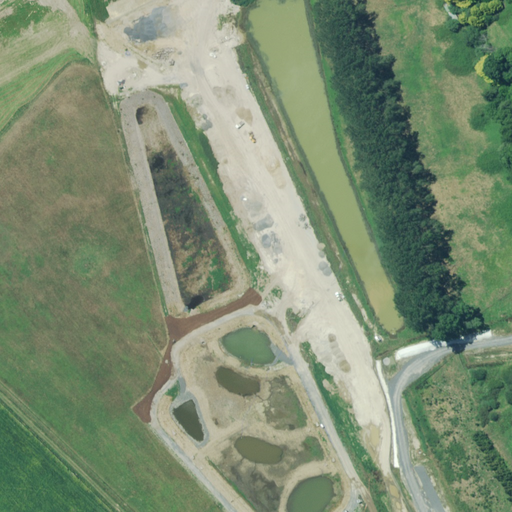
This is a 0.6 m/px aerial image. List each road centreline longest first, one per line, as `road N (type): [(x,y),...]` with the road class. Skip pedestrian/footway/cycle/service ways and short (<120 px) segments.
road 1 (primary): [(170,0),(418,511)]
road 2 (track): [(163,0),(165,47),(298,312),(307,333),(301,356)]
road 3 (track): [(301,356),(269,317),(245,310),(181,343),(173,378),(151,408),(236,511)]
road 4 (track): [(347,511),(353,479),(299,366)]
